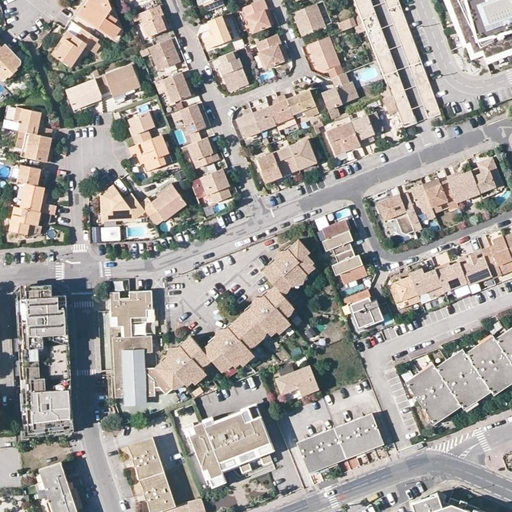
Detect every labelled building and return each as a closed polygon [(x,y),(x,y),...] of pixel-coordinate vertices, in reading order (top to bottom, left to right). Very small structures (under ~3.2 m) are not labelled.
[(83,5),(86,6),(89,0),(84,0),(75,11),(78,14),(83,5)] [(89,0),(86,6),(83,5),(78,14),(99,28),(112,9),(108,0),(89,0)] [(205,12),(222,5),(220,0),(195,0),(198,7),(201,5),(205,12)] [(261,0),(257,0),(240,7),(251,33),(272,24),(268,15),(265,16),(262,9),(265,8),(261,0)] [(368,0),(352,0),(358,14),(361,22),(386,85),(390,94),(396,110),(403,127),(415,122),(368,0)] [(382,0),(427,118),(439,113),(396,0),(382,0)] [(444,0),(464,47),(467,46),(472,60),(484,55),(483,51),(474,54),(470,43),(466,45),(449,0),(444,0)] [(511,0),(449,0),(466,45),(470,43),(474,54),(483,51),(484,55),(486,59),(511,49),(511,0)] [(324,26),(314,3),(291,12),(293,17),(296,16),(298,20),(295,22),(297,27),(301,35),(324,26)] [(161,13),(158,5),(139,12),(148,35),(167,28),(165,21),(162,21),(160,16),(161,13)] [(119,26),(112,9),(99,28),(112,37),(119,26)] [(358,14),(352,16),(355,25),(361,22),(358,14)] [(205,49),(229,39),(219,15),(206,21),(211,34),(201,38),(205,49)] [(352,16),(337,22),(340,30),(355,25),(352,16)] [(54,56),(71,67),(85,47),(95,53),(103,42),(82,28),(76,36),(68,30),(63,37),(66,39),(54,56)] [(279,43),(275,34),(254,42),(264,68),(272,65),(286,59),(282,50),(279,51),(276,45),(279,43)] [(342,73),(328,35),(307,44),(309,51),(312,50),(316,59),(313,60),(316,67),(323,69),(328,68),(330,67),(331,69),(329,70),(331,77),(342,73)] [(52,54),(54,56),(66,39),(63,37),(52,54)] [(158,71),(179,62),(172,46),(169,39),(149,47),(158,71)] [(6,53),(10,49),(5,44),(2,48),(6,53)] [(10,49),(6,53),(2,48),(0,49),(0,79),(2,80),(4,79),(6,79),(9,76),(10,76),(13,76),(15,75),(16,72),(15,69),(20,64),(21,62),(20,60),(18,58),(16,58),(12,58),(13,54),(13,52),(11,50),(10,49)] [(511,49),(486,59),(488,63),(511,54),(511,49)] [(225,86),(245,78),(233,50),(217,57),(220,65),(217,66),(218,69),(221,68),(223,73),(220,74),(225,86)] [(141,85),(132,64),(96,79),(101,94),(111,90),(112,93),(123,89),(124,92),(141,85)] [(349,81),(345,71),(342,73),(331,77),(329,78),(333,87),(320,92),(330,119),(340,115),(336,105),(351,99),(345,83),(349,81)] [(185,87),(183,81),(180,72),(162,79),(171,103),(192,96),(188,86),(185,87)] [(101,94),(96,79),(67,91),(74,110),(87,105),(101,99),(101,94)] [(358,96),(352,80),(349,81),(345,83),(351,99),(358,96)] [(396,110),(390,94),(386,85),(378,88),(388,114),(396,110)] [(305,118),(318,113),(308,90),(306,91),(302,93),(303,97),(300,98),(299,96),(297,96),(296,96),(294,97),(294,98),(294,100),(287,103),(291,115),(302,111),(305,118)] [(285,99),(287,103),(294,100),(294,98),(294,97),(296,96),(297,96),(299,96),(300,98),(303,97),(302,93),(285,99)] [(285,99),(284,97),(267,104),(268,106),(285,99)] [(292,117),(291,115),(287,103),(285,99),(268,106),(275,124),(292,117)] [(259,105),(261,110),(252,114),(259,132),(276,125),(275,124),(268,106),(267,104),(266,102),(259,105)] [(187,134),(204,127),(198,112),(195,104),(178,111),(187,134)] [(88,108),(87,105),(74,110),(76,113),(88,108)] [(249,109),(252,114),(261,110),(259,105),(256,106),(249,109)] [(41,116),(42,112),(17,107),(14,121),(20,123),(19,130),(31,133),(50,137),(51,129),(44,128),(44,125),(39,124),(40,119),(41,116)] [(243,116),(235,120),(242,138),(259,132),(252,114),(249,109),(241,112),(243,116)] [(147,130),(154,126),(148,111),(129,119),(132,127),(135,134),(132,135),(136,145),(140,143),(151,139),(147,130)] [(375,111),(351,121),(360,144),(367,141),(365,135),(372,133),(382,129),(375,111)] [(292,117),(275,124),(276,125),(277,129),(294,122),(292,117)] [(3,119),(1,127),(19,130),(20,123),(14,121),(3,119)] [(351,121),(327,130),(336,154),(346,150),(345,146),(350,144),(352,147),(360,144),(351,121)] [(317,133),(325,130),(322,122),(314,125),(317,133)] [(52,137),(50,137),(31,133),(25,158),(47,162),(51,144),(52,137)] [(365,135),(367,141),(374,138),(372,133),(365,135)] [(163,155),(169,153),(162,135),(151,139),(140,143),(136,145),(129,148),(132,155),(137,153),(140,151),(145,162),(148,170),(166,163),(163,155)] [(215,149),(213,150),(210,145),(212,141),(210,136),(188,145),(197,168),(219,159),(215,149)] [(307,139),(288,146),(298,169),(316,162),(313,154),(311,154),(309,153),(308,150),(308,148),(309,146),(307,139)] [(288,146),(272,153),(281,176),(298,169),(288,146)] [(140,151),(137,153),(141,164),(145,162),(140,151)] [(166,163),(172,160),(169,153),(163,155),(166,163)] [(281,176),(272,153),(255,160),(259,169),(265,183),(281,176)] [(503,186),(492,157),(481,161),(483,165),(478,167),(471,170),(480,192),(492,188),(496,189),(503,186)] [(38,177),(40,169),(21,165),(18,181),(25,183),(37,185),(38,177)] [(227,188),(230,187),(227,181),(223,169),(201,178),(208,195),(211,194),(215,204),(231,198),(227,188)] [(462,170),(447,176),(448,179),(463,173),(462,170)] [(463,173),(448,179),(456,202),(480,192),(471,170),(463,173)] [(456,202),(448,179),(440,182),(438,178),(430,181),(431,183),(427,185),(426,183),(423,184),(432,207),(440,203),(447,201),(450,209),(458,206),(456,202)] [(173,184),(171,182),(156,193),(158,196),(173,184)] [(40,186),(37,185),(25,183),(20,207),(41,212),(53,214),(56,205),(42,202),(45,187),(40,186)] [(170,213),(186,201),(173,184),(158,196),(142,207),(145,210),(153,221),(161,215),(163,218),(170,213)] [(432,207),(423,184),(406,190),(408,195),(401,198),(414,231),(422,228),(416,214),(425,210),(428,219),(435,216),(434,213),(432,207)] [(132,192),(124,197),(116,187),(112,191),(109,187),(100,193),(102,219),(135,217),(145,210),(142,207),(132,192)] [(401,198),(394,201),(393,198),(389,199),(388,197),(377,202),(384,220),(395,216),(401,232),(406,234),(414,231),(401,198)] [(442,209),(440,203),(432,207),(434,213),(442,209)] [(41,226),(38,226),(39,220),(41,212),(20,207),(14,206),(9,231),(27,235),(40,234),(41,226)] [(350,230),(346,220),(322,229),(326,239),(323,241),(327,251),(333,248),(335,255),(352,248),(349,241),(346,232),(349,230),(350,230)] [(93,227),(94,240),(121,239),(121,226),(93,227)] [(511,233),(503,236),(511,259),(511,233)] [(494,247),(493,245),(481,249),(491,273),(492,275),(492,277),(501,274),(500,271),(511,266),(511,259),(503,235),(495,238),(497,243),(498,245),(494,247)] [(243,357),(251,350),(249,347),(269,330),(273,334),(278,331),(281,331),(283,331),(285,329),(285,327),(284,325),(282,323),(288,318),(285,315),(295,306),(283,292),(293,284),(294,285),(296,284),(298,285),(300,285),(303,283),(303,281),(303,280),(303,278),(309,273),(307,270),(316,263),(309,255),(311,253),(299,239),(283,253),(281,252),(279,251),(277,252),(276,254),(276,257),(279,260),(282,264),(279,267),(275,264),(273,262),(263,271),(274,283),(262,294),(264,296),(267,299),(263,302),(260,299),(257,297),(255,296),(253,296),(251,297),(250,300),(251,302),(254,305),(250,308),(249,307),(227,325),(229,328),(224,331),(220,328),(218,327),(216,327),(214,329),(214,331),(215,334),(218,337),(221,341),(217,344),(214,341),(212,339),(202,348),(191,336),(181,345),(182,347),(186,351),(181,355),(178,351),(176,349),(173,347),(170,347),(168,349),(169,356),(155,368),(174,389),(183,381),(188,385),(193,381),(195,382),(198,382),(200,381),(200,378),(200,376),(197,374),(203,368),(202,366),(210,358),(222,370),(231,362),(237,368),(246,360),(243,357)] [(355,255),(352,248),(335,255),(338,263),(332,265),(336,275),(340,273),(344,283),(367,274),(363,263),(359,265),(355,255)] [(475,255),(474,256),(469,258),(467,258),(466,255),(458,258),(459,261),(467,282),(491,273),(481,249),(474,252),(475,255)] [(450,265),(444,267),(443,265),(435,268),(444,291),(467,282),(459,261),(450,265)] [(423,270),(422,267),(410,272),(410,273),(411,277),(418,294),(428,291),(438,295),(445,292),(444,291),(435,268),(428,271),(424,273),(423,270)] [(491,273),(467,282),(468,284),(492,275),(491,273)] [(418,294),(411,277),(405,280),(404,278),(393,282),(390,288),(396,302),(406,298),(409,305),(421,300),(418,294)] [(24,434),(72,432),(71,405),(54,406),(54,400),(54,395),(70,394),(67,333),(51,333),(50,322),(66,322),(65,295),(52,296),(52,285),(21,286),(21,298),(16,298),(24,434)] [(371,296),(368,288),(344,298),(348,306),(350,305),(353,311),(350,312),(356,327),(357,327),(358,330),(365,327),(366,328),(367,327),(367,325),(375,322),(370,309),(379,305),(380,305),(377,298),(373,300),(371,300),(370,297),(371,296)] [(130,298),(121,299),(120,293),(111,293),(112,312),(112,318),(118,318),(119,324),(132,324),(132,318),(147,317),(147,310),(154,310),(152,290),(130,292),(130,298)] [(384,319),(379,305),(370,309),(375,322),(384,319)] [(297,312),(290,316),(295,325),(303,321),(297,312)] [(67,333),(66,322),(50,322),(51,333),(67,333)] [(133,337),(132,324),(119,324),(119,327),(125,327),(126,337),(133,337)] [(312,326),(305,333),(310,338),(317,331),(312,326)] [(511,332),(511,327),(495,339),(498,343),(511,332)] [(511,332),(498,343),(511,363),(511,332)] [(318,333),(310,338),(316,347),(324,342),(318,333)] [(495,339),(492,334),(465,353),(468,357),(495,339)] [(115,375),(118,376),(118,361),(115,361),(115,338),(115,335),(110,335),(112,378),(116,377),(115,375)] [(115,338),(115,361),(118,361),(118,376),(115,375),(116,377),(117,399),(125,398),(129,398),(129,392),(144,391),(145,397),(148,397),(160,396),(160,392),(159,386),(164,386),(168,391),(170,393),(174,389),(155,368),(147,368),(144,368),(143,353),(146,353),(155,352),(153,336),(133,337),(126,337),(115,338)] [(511,363),(498,343),(495,339),(468,357),(488,387),(491,391),(497,387),(511,376),(511,363)] [(465,353),(462,349),(435,367),(438,371),(465,353)] [(243,357),(246,360),(254,353),(251,350),(243,357)] [(468,357),(465,353),(438,371),(458,401),(461,405),(488,387),(468,357)] [(282,388),(297,382),(299,386),(302,395),(319,388),(311,368),(309,364),(278,377),(282,388)] [(421,376),(409,385),(432,419),(458,401),(438,371),(435,367),(432,364),(419,373),(421,376)] [(421,376),(419,373),(406,381),(409,385),(421,376)] [(491,391),(494,395),(511,382),(511,376),(497,387),(491,391)] [(274,378),(280,393),(299,386),(297,382),(282,388),(278,377),(274,378)] [(491,391),(488,387),(461,405),(464,409),(491,391)] [(148,397),(145,397),(144,391),(129,392),(129,398),(125,398),(126,406),(148,405),(148,397)] [(54,406),(71,405),(70,394),(54,395),(54,400),(54,406)] [(432,419),(434,423),(461,405),(458,401),(432,419)] [(270,440),(255,402),(213,419),(215,423),(205,427),(204,422),(190,427),(193,434),(190,435),(203,470),(208,469),(211,478),(223,473),(223,472),(222,469),(220,464),(222,463),(229,461),(231,466),(239,463),(240,465),(242,471),(251,468),(249,462),(248,459),(260,455),(261,457),(263,463),(271,460),(268,451),(265,442),(270,440)] [(381,440),(371,413),(334,428),(345,455),(365,446),(381,440)] [(204,422),(213,419),(212,414),(202,418),(204,422)] [(205,427),(215,423),(213,419),(204,422),(205,427)] [(193,434),(190,427),(184,430),(187,436),(190,435),(193,434)] [(345,455),(334,428),(297,443),(308,469),(327,461),(345,455)] [(134,467),(137,466),(145,492),(143,493),(144,496),(145,501),(148,500),(151,511),(156,511),(162,510),(174,506),(151,437),(130,444),(134,457),(131,458),(132,459),(134,467)] [(273,449),(270,440),(265,442),(268,451),(273,449)] [(345,455),(346,458),(383,444),(381,440),(365,446),(345,455)] [(131,458),(134,457),(130,444),(126,445),(131,458)] [(308,469),(309,473),(346,458),(345,455),(327,461),(308,469)] [(77,511),(77,509),(70,489),(61,462),(39,469),(53,511),(77,511)] [(135,468),(136,478),(142,491),(143,493),(145,492),(137,466),(134,467),(135,468)] [(203,470),(202,471),(206,480),(209,479),(211,478),(208,469),(203,470)] [(21,477),(20,470),(5,472),(5,478),(21,477)] [(211,478),(209,479),(212,488),(221,484),(227,482),(223,473),(211,478)] [(82,508),(75,487),(70,489),(77,509),(82,508)] [(484,511),(477,509),(478,508),(450,498),(448,504),(444,502),(439,501),(439,493),(412,502),(415,511),(484,511)] [(205,511),(201,501),(200,499),(200,497),(174,506),(162,510),(162,511),(205,511)]
